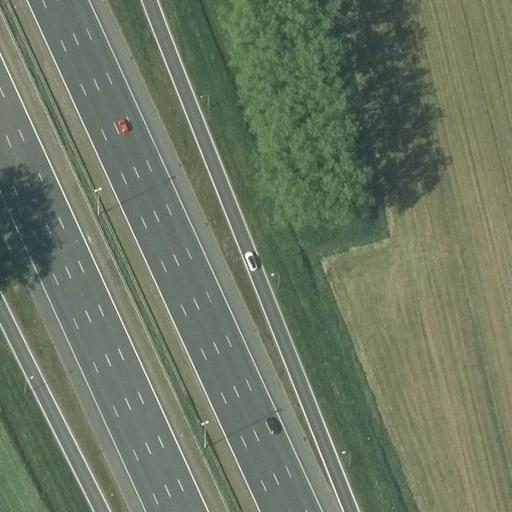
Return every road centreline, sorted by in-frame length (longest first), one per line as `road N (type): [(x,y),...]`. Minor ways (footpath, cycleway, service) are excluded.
road 1 (motorway): [(292,511),(60,0)]
road 2 (motorway): [(351,511),(149,0)]
road 3 (motorway): [(0,135),(172,511)]
road 4 (motorway): [(0,306),(102,511)]
